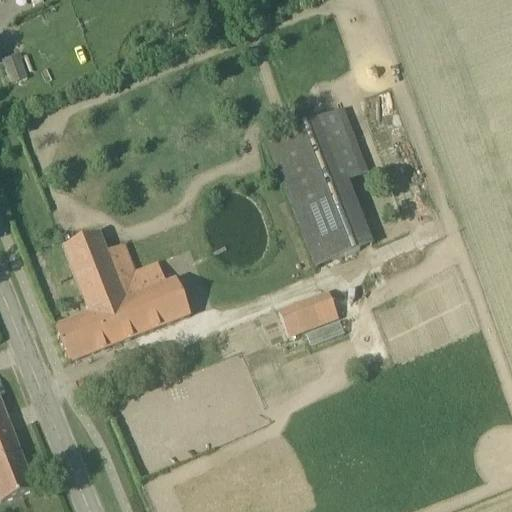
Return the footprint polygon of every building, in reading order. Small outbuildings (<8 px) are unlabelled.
[(18,57),(3,62),(11,88),(26,83),(18,57)] [(371,247),(346,184),(322,121),(265,143),(315,269),(371,247)] [(141,296),(132,273),(115,280),(98,237),(63,250),(89,317),(54,331),(68,366),(190,319),(175,282),(141,296)] [(338,324),(327,295),(277,314),(288,342),(338,324)] [(34,493),(0,404),(0,505),(0,506),(34,493)]
